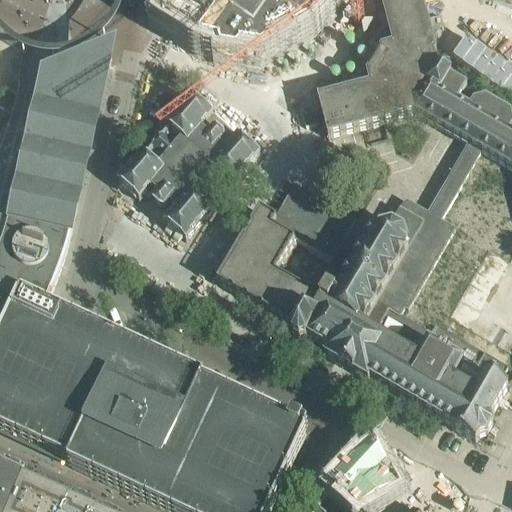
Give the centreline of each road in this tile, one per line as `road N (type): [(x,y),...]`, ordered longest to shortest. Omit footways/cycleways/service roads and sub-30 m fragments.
road 1 (residential): [(308,413),(82,277),(136,35)]
road 2 (residential): [(136,35),(187,66),(266,77),(319,48),(359,0)]
road 3 (unknown): [(126,375),(102,444),(115,463),(146,476),(176,407)]
road 4 (residential): [(124,511),(0,455)]
